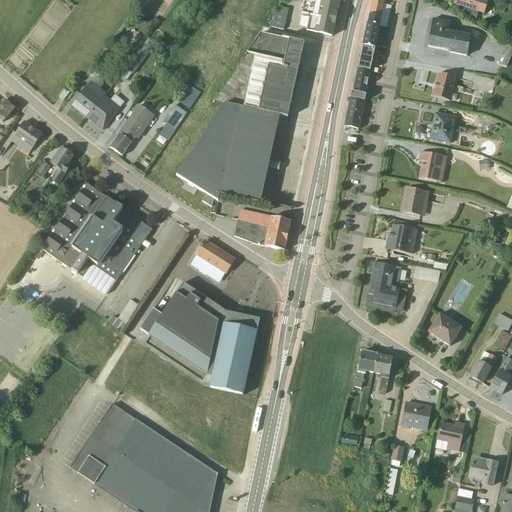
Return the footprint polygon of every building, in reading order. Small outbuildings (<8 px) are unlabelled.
[(313,34),(331,38),(339,2),(326,0),(304,0),(301,15),(309,16),(306,32),(313,34)] [(372,0),(369,16),(380,19),(383,0),(372,0)] [(454,0),(453,5),(463,8),(462,11),(463,12),(462,16),(475,21),(478,14),(483,15),(488,1),(485,0),(454,0)] [(271,29),(283,31),(288,10),(278,7),(278,9),(277,9),(276,11),(275,11),(275,13),(274,13),(271,29)] [(369,16),(362,48),(373,50),(380,19),(369,16)] [(306,28),(308,18),(301,17),(300,27),(306,28)] [(450,24),(432,21),(430,31),(432,32),(429,48),(449,52),(448,55),(466,58),(470,37),(448,32),(450,24)] [(214,215),(219,197),(258,204),(279,118),(286,119),(302,44),(260,35),(213,102),(224,106),(176,177),(185,183),(182,189),(193,197),(198,191),(206,197),(202,203),(211,209),(210,214),(214,215)] [(153,44),(147,40),(142,47),(125,70),(132,76),(150,53),(148,51),(153,44)] [(362,48),(358,70),(369,72),(373,50),(362,48)] [(115,54),(110,51),(101,63),(106,67),(115,54)] [(364,96),(369,72),(358,70),(353,94),(364,96)] [(455,79),(438,75),(432,98),(449,103),(455,79)] [(97,78),(94,79),(71,107),(86,120),(105,95),(100,91),(103,85),(103,82),(97,78)] [(58,98),(63,102),(70,93),(65,89),(58,98)] [(357,131),(364,96),(353,94),(346,129),(357,131)] [(101,132),(124,104),(114,96),(110,102),(104,97),(86,120),(101,132)] [(0,104),(0,122),(1,124),(13,110),(7,105),(6,105),(3,103),(1,105),(0,104)] [(119,136),(109,149),(121,158),(134,139),(138,141),(154,118),(138,106),(118,135),(119,136)] [(168,137),(169,138),(173,132),(174,133),(186,115),(174,107),(162,124),(163,125),(161,127),(170,134),(168,137)] [(455,120),(435,116),(430,141),(450,145),(455,120)] [(23,123),(10,143),(28,155),(41,136),(23,123)] [(72,158),(61,150),(50,166),(57,170),(50,180),(58,186),(69,168),(67,166),(72,158)] [(446,159),(420,154),(418,163),(421,163),(418,180),(441,184),(446,159)] [(484,162),(478,163),(479,172),(489,171),(487,161),(484,162)] [(49,168),(43,164),(37,173),(43,178),(49,168)] [(51,235),(48,239),(44,245),(45,246),(42,245),(40,248),(42,250),(41,251),(42,251),(48,256),(52,258),(51,260),(55,263),(57,262),(61,265),(60,267),(65,270),(67,268),(71,272),(70,274),(75,278),(77,275),(82,279),(81,281),(105,297),(106,296),(107,296),(121,276),(120,275),(132,256),(133,257),(134,255),(151,231),(116,206),(109,216),(95,207),(102,197),(87,186),(75,202),(73,201),(71,204),(73,205),(72,205),(64,216),(65,216),(63,220),(61,220),(54,231),(55,231),(53,231),(51,233),(52,235),(51,235)] [(428,195),(405,190),(400,214),(424,218),(428,195)] [(239,212),(233,238),(252,245),(283,253),(289,223),(271,219),(271,218),(239,212)] [(487,214),(484,223),(490,225),(493,217),(487,214)] [(387,242),(385,251),(412,256),(416,233),(392,228),(389,242),(387,242)] [(218,286),(234,261),(204,243),(194,257),(196,258),(189,269),(218,286)] [(434,264),(433,270),(445,273),(447,267),(434,264)] [(394,312),(401,313),(405,292),(399,291),(399,289),(392,288),(393,284),(397,285),(400,271),(371,265),(368,274),(373,275),(366,309),(393,315),(394,312)] [(439,274),(414,269),(412,281),(437,286),(439,274)] [(209,389),(242,397),(243,396),(259,321),(224,313),(182,285),(161,316),(152,311),(139,331),(147,337),(206,376),(210,377),(208,389),(209,389)] [(130,300),(117,321),(125,326),(138,305),(130,300)] [(511,323),(511,322),(498,315),(493,326),(507,333),(511,323)] [(439,316),(427,334),(449,348),(461,330),(439,316)] [(502,333),(494,349),(503,354),(511,338),(502,333)] [(483,353),(469,378),(481,385),(495,360),(489,356),(488,356),(483,353)] [(373,375),(376,357),(361,354),(353,389),(360,390),(363,376),(364,376),(365,374),(373,375)] [(380,357),(376,357),(373,375),(381,377),(379,385),(377,385),(376,392),(378,392),(377,394),(384,396),(385,395),(392,360),(380,357)] [(508,376),(511,368),(511,363),(505,360),(489,389),(501,396),(511,378),(508,376)] [(388,414),(391,403),(384,402),(381,413),(382,413),(388,414)] [(405,405),(401,428),(402,428),(402,429),(408,431),(408,429),(425,433),(430,410),(405,405)] [(209,511),(217,475),(112,406),(69,470),(132,511),(209,511)] [(454,428),(440,425),(435,448),(445,450),(445,451),(464,455),(466,446),(459,444),(463,427),(454,425),(454,428)] [(341,437),(340,445),(355,448),(357,440),(341,437)] [(371,441),(364,440),(363,450),(368,451),(371,441)] [(391,462),(391,467),(398,468),(399,464),(400,464),(403,449),(393,447),(390,462),(391,462)] [(412,461),(415,453),(409,451),(406,459),(412,461)] [(481,463),(472,461),(468,480),(481,483),(481,486),(490,489),(496,465),(487,463),(486,466),(481,464),(481,463)] [(396,472),(390,470),(385,496),(391,497),(396,472)] [(453,475),(451,484),(457,485),(459,476),(453,475)] [(472,494),(458,491),(453,511),(470,511),(473,502),(470,501),(472,494)] [(499,511),(511,511),(511,497),(503,496),(499,511)]
